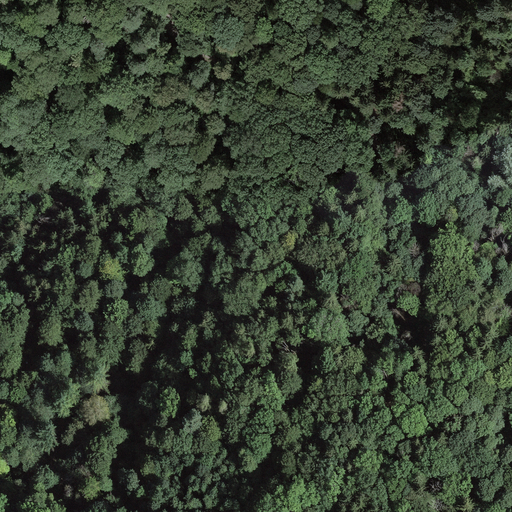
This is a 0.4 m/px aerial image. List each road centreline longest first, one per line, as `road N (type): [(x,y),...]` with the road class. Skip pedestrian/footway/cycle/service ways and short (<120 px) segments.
road 1 (track): [(149,0),(168,30),(202,52),(315,77),(341,93),(366,125),(429,260),(426,511)]
road 2 (track): [(10,511),(149,394),(162,358),(172,261),(163,209),(142,165),(71,95),(3,0)]
road 3 (track): [(126,396),(136,336),(126,248),(104,203),(0,109)]
road 4 (track): [(47,483),(63,435),(84,405),(108,393),(140,404),(144,424),(133,455),(90,511)]
road 5 (track): [(426,241),(460,254),(511,319)]
